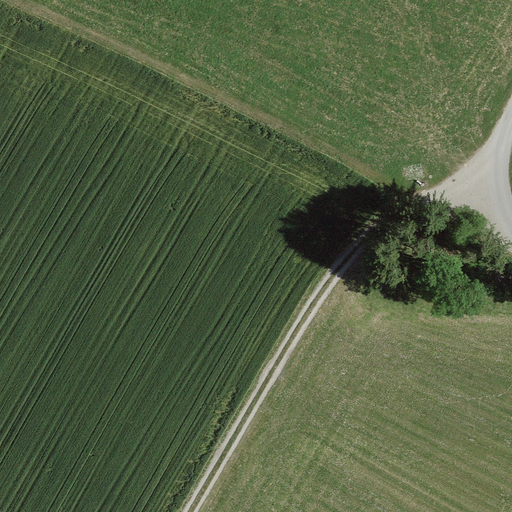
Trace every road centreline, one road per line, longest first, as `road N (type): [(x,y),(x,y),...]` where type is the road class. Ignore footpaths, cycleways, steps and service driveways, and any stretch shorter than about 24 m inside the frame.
road 1 (track): [(478,193),(429,196),(357,240),(193,511)]
road 2 (unclassified): [(511,238),(478,193),(511,109)]
